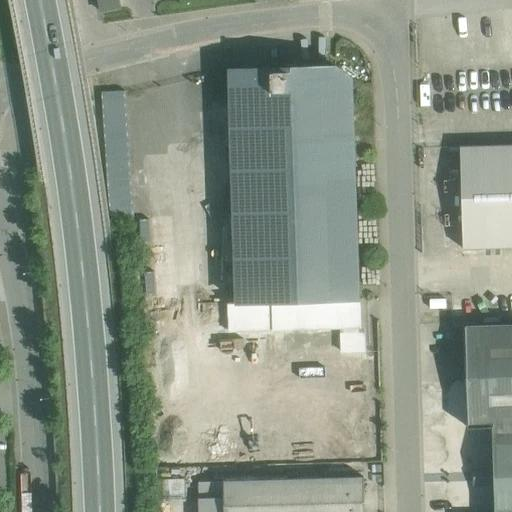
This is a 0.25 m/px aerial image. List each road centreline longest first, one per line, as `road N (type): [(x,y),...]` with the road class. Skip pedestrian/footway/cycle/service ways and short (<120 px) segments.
road 1 (unclassified): [(415,511),(405,79),(382,32),(338,13),(152,44),(0,85)]
road 2 (primary): [(42,0),(97,359),(104,511)]
road 3 (residential): [(39,511),(24,301),(0,201)]
